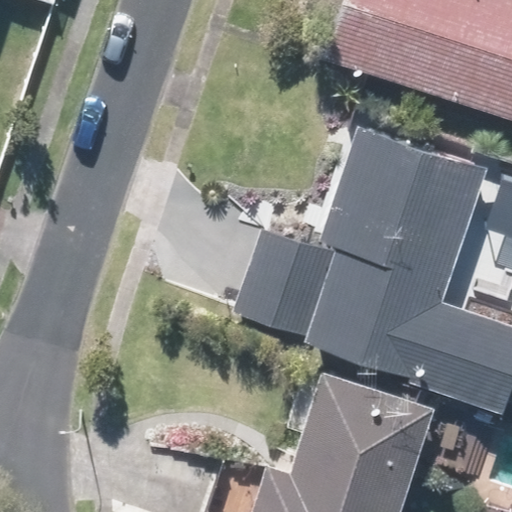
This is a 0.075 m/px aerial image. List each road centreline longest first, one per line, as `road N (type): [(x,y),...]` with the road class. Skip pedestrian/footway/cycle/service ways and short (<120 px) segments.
road 1 (residential): [(161,0),(45,339)]
road 2 (residential): [(45,339),(48,511)]
